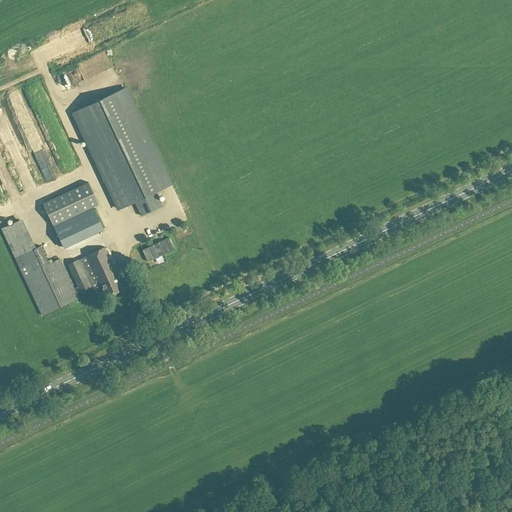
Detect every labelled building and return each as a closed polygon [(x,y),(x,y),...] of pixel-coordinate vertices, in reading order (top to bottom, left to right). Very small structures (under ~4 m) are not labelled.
[(127,87),(71,114),(117,211),(135,203),(141,217),(162,206),(157,193),(173,185),(127,87)] [(99,204),(88,182),(43,203),(53,225),(99,204)] [(81,239),(70,217),(53,225),(63,247),(81,239)] [(74,288),(60,259),(49,264),(41,246),(33,249),(20,220),(2,228),(42,315),(79,297),(76,293),(81,291),(101,281),(108,295),(122,288),(116,274),(118,273),(105,246),(68,264),(78,286),(74,288)] [(81,239),(62,249),(65,254),(84,244),(81,239)]
